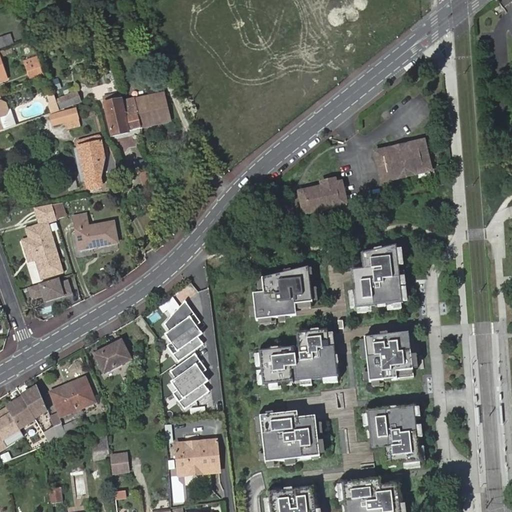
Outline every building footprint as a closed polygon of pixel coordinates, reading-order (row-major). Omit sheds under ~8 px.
[(336,30),(330,33),(336,44),(343,41),(336,30)] [(0,38),(0,47),(14,43),(11,34),(0,38)] [(322,42),(330,51),(336,45),(327,37),(322,42)] [(23,61),(30,81),(45,76),(38,55),(23,61)] [(114,80),(111,72),(104,75),(106,82),(114,80)] [(418,76),(411,82),(416,88),(423,82),(418,76)] [(59,98),(62,107),(79,101),(76,92),(59,98)] [(53,93),(47,95),(50,102),(48,105),(52,113),(60,110),(53,93)] [(139,115),(141,128),(170,121),(164,94),(122,104),(127,118),(139,115)] [(111,134),(141,128),(139,115),(127,118),(122,104),(119,95),(103,100),(111,134)] [(74,109),(50,116),(53,125),(76,118),(74,109)] [(16,126),(11,110),(7,111),(6,112),(5,114),(0,115),(0,125),(2,131),(16,126)] [(78,140),(88,190),(93,193),(100,190),(103,187),(101,182),(107,163),(101,135),(78,140)] [(390,149),(376,152),(382,179),(396,176),(396,178),(417,174),(417,171),(430,168),(424,141),(410,145),(412,153),(392,158),(390,149)] [(392,158),(412,153),(410,145),(390,149),(392,158)] [(139,173),(143,189),(152,187),(148,171),(139,173)] [(322,191),(309,194),(309,198),(341,191),(341,187),(322,191)] [(309,198),(309,194),(298,197),(303,218),(345,209),(341,191),(309,198)] [(29,240),(23,242),(28,257),(34,255),(36,260),(42,279),(62,273),(47,224),(57,221),(52,205),(34,208),(40,226),(26,231),(29,240)] [(289,209),(278,212),(280,223),(291,221),(289,209)] [(84,215),(72,218),(79,251),(116,243),(112,223),(87,228),(84,215)] [(397,246),(362,255),(365,279),(353,281),(356,309),(357,309),(366,308),(387,305),(402,304),(403,304),(399,266),(397,250),(397,246)] [(264,293),(253,294),(256,321),(263,320),(276,319),(292,317),(291,306),(313,303),(313,302),(311,288),(309,268),(262,279),(262,280),(264,291),(264,293)] [(43,297),(45,303),(71,295),(67,282),(60,284),(58,279),(29,289),(32,300),(43,297)] [(192,284),(181,290),(186,298),(197,291),(192,284)] [(184,301),(162,323),(168,331),(162,335),(169,344),(166,347),(179,363),(202,344),(195,336),(199,333),(195,327),(200,323),(184,301)] [(286,349),(260,352),(260,355),(261,366),(262,370),(263,381),(263,386),(284,384),(292,383),(294,383),(292,370),(294,369),(296,382),(300,382),(311,381),(324,379),(337,378),(338,378),(336,355),(326,356),(326,349),(330,348),(328,331),(308,333),(299,334),(297,334),(300,361),(297,361),(295,348),(294,348),(286,349)] [(413,371),(409,333),(365,338),(365,339),(366,347),(370,382),(373,382),(384,381),(397,379),(397,372),(413,371)] [(94,353),(102,372),(129,360),(120,341),(94,353)] [(194,355),(169,373),(174,379),(168,382),(175,391),(171,393),(183,409),(208,390),(203,384),(207,381),(201,374),(205,371),(194,355)] [(397,372),(397,379),(414,377),(413,371),(397,372)] [(69,388),(53,395),(61,415),(94,402),(84,378),(68,385),(69,388)] [(51,391),(53,395),(69,388),(68,385),(51,391)] [(35,418),(48,410),(37,387),(30,392),(31,394),(23,399),(35,418)] [(35,418),(24,401),(15,407),(14,405),(7,409),(7,410),(20,430),(36,420),(35,418)] [(369,427),(371,441),(383,440),(386,467),(404,465),(420,463),(421,463),(418,438),(417,427),(416,417),(415,409),(415,408),(368,413),(368,416),(369,427)] [(20,430),(7,410),(0,414),(0,443),(20,431),(20,430)] [(288,414),(260,417),(261,426),(262,434),(264,451),(265,462),(266,463),(320,457),(320,455),(318,441),(318,435),(317,427),(316,417),(298,419),(298,424),(289,425),(288,414)] [(59,438),(67,435),(61,423),(54,426),(59,438)] [(106,434),(91,437),(94,452),(108,450),(106,434)] [(176,443),(179,466),(185,471),(189,471),(195,466),(201,465),(201,466),(219,465),(216,437),(199,438),(199,441),(193,441),(187,445),(186,442),(176,443)] [(112,457),(115,474),(130,472),(128,455),(112,457)] [(381,491),(372,492),(370,481),(343,484),(343,485),(344,501),(345,511),(401,511),(401,505),(398,485),(380,487),(381,491)] [(316,511),(314,488),(282,492),(273,493),(269,493),(270,511),(316,511)] [(50,491),(52,503),(62,501),(60,489),(50,491)]
